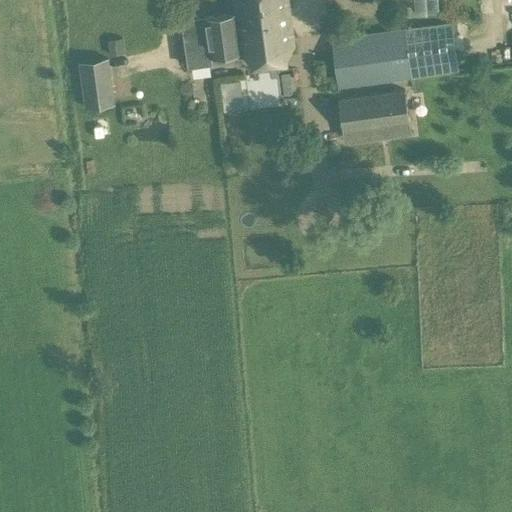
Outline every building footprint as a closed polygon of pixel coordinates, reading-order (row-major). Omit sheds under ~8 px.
[(239,50),(240,56),(293,49),(286,0),(232,0),(234,11),(239,50)] [(239,50),(234,11),(178,18),(185,67),(227,62),(226,52),(239,50)] [(459,69),(452,20),(330,37),(337,86),(459,69)] [(118,55),(128,45),(118,34),(107,45),(118,55)] [(114,103),(108,57),(80,61),(86,106),(114,103)] [(281,104),(295,102),(291,68),(277,70),(281,104)] [(341,108),(333,108),(340,153),(415,143),(410,101),(341,108)]
